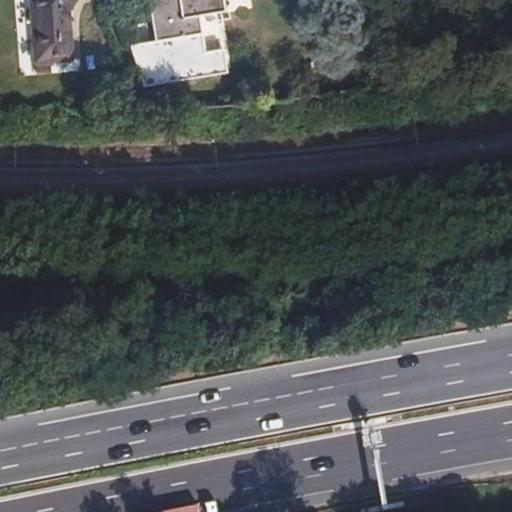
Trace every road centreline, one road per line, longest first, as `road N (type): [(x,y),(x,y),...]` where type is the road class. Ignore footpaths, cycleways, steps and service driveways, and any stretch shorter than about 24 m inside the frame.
road 1 (motorway): [(511,365),(0,466)]
road 2 (track): [(0,276),(196,284),(311,279),(511,246)]
road 3 (motorway): [(119,511),(511,436)]
